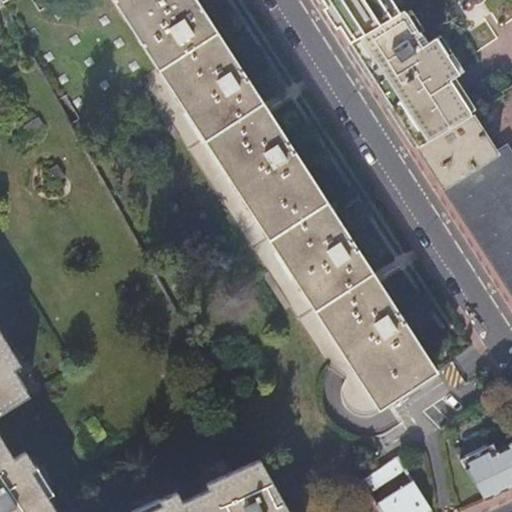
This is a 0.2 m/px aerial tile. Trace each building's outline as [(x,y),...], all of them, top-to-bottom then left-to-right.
[(0,0),(1,2),(3,0),(112,0),(158,70),(166,65),(180,87),(177,90),(199,123),(202,122),(209,133),(206,136),(215,151),(219,148),(231,167),(228,169),(250,203),(254,201),(265,218),(261,221),(272,237),(276,235),(289,256),(285,258),(308,293),(312,291),(319,302),(316,304),(326,320),(329,317),(341,335),(337,338),(360,373),(363,370),(376,388),(371,391),(381,405),(435,370),(195,0),(0,0)] [(391,15),(348,41),(381,92),(417,147),(471,113),(471,111),(470,112),(450,81),(459,75),(435,38),(427,43),(420,32),(417,32),(403,8),(391,15)] [(377,408),(381,405),(371,391),(376,388),(363,370),(360,373),(337,338),(341,335),(329,317),(326,320),(316,304),(319,302),(312,291),(308,293),(285,258),(289,256),(276,235),(272,237),(261,221),(265,218),(254,201),(250,203),(228,169),(231,167),(219,148),(215,151),(206,136),(209,133),(202,122),(199,123),(177,90),(180,87),(166,65),(158,70),(377,408)] [(417,147),(440,183),(495,150),(471,113),(417,147)] [(511,154),(505,143),(495,150),(440,183),(484,253),(511,296),(511,154)] [(0,511),(288,511),(261,463),(206,489),(208,494),(181,507),(178,502),(160,510),(161,511),(48,511),(47,508),(31,483),(36,480),(25,463),(13,470),(0,449),(0,425),(29,407),(13,381),(6,385),(0,375),(0,511)] [(491,444),(459,460),(484,499),(485,501),(511,487),(511,441),(495,451),(491,444)] [(369,494),(404,471),(396,458),(362,482),(369,494)] [(31,483),(47,508),(51,505),(36,480),(31,483)] [(424,511),(428,509),(411,482),(376,505),(380,511),(424,511)]
